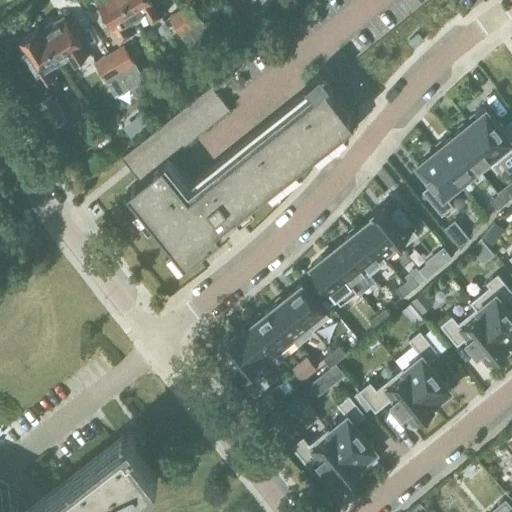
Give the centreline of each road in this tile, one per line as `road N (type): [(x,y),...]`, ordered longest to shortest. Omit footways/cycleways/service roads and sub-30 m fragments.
road 1 (residential): [(511,9),(456,47),(278,243),(158,343)]
road 2 (unclassified): [(158,343),(0,143)]
road 3 (unclassified): [(285,511),(158,343)]
road 4 (residential): [(364,511),(511,392)]
